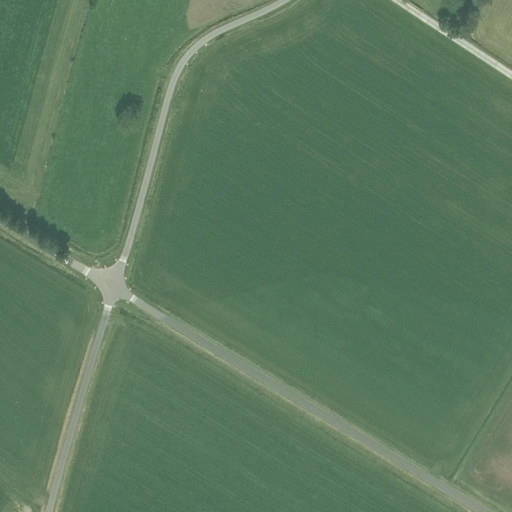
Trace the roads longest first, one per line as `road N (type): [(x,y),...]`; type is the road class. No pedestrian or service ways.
road 1 (unclassified): [(484,511),(114,288)]
road 2 (unclassified): [(114,288),(181,63),(208,37),(285,0)]
road 3 (unclassified): [(49,511),(114,288)]
road 4 (unclassified): [(0,219),(114,288)]
